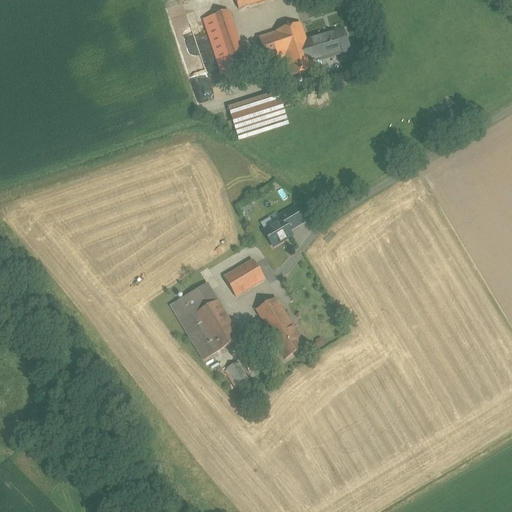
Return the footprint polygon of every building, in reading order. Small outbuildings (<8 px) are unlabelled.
[(235,0),(238,10),(269,0),(235,0)] [(229,13),(203,21),(217,63),(236,57),(243,54),(229,13)] [(301,25),(259,40),(267,65),(284,59),(291,78),(315,70),(312,58),(307,43),(301,25)] [(334,34),(320,38),(320,39),(307,43),(312,58),(325,54),(326,59),(335,56),(335,55),(349,50),(346,40),(346,41),(342,31),(334,33),(334,34)] [(236,57),(217,63),(224,84),(243,77),(236,57)] [(278,95),(230,110),(238,136),(286,121),(278,95)] [(296,207),(279,217),(282,221),(283,221),(289,232),(305,222),(296,207)] [(282,221),(264,232),(273,248),(292,236),(289,232),(283,221),(282,221)] [(253,262),(224,279),(236,298),(265,281),(253,262)] [(240,340),(207,285),(170,306),(203,361),(240,340)] [(276,299),(256,311),(272,337),(292,325),(276,299)] [(292,325),(272,337),(286,360),(306,348),(292,325)] [(258,349),(241,360),(249,373),(266,363),(258,349)] [(248,381),(238,364),(227,370),(238,387),(248,381)]
